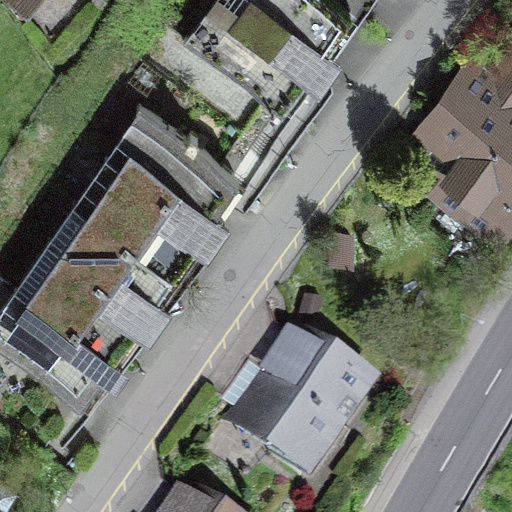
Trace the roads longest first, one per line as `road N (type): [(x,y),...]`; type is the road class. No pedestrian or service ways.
road 1 (residential): [(85,511),(463,0)]
road 2 (secondary): [(511,362),(422,511)]
